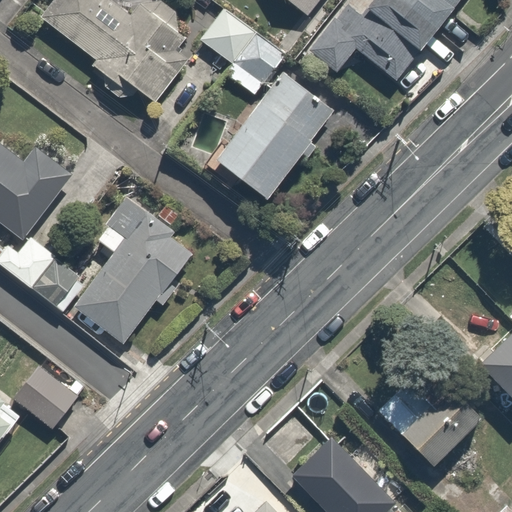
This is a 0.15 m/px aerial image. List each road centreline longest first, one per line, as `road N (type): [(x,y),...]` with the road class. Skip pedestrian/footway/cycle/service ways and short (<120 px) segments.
road 1 (residential): [(316,289),(0,45)]
road 2 (secondary): [(316,289),(511,99)]
road 3 (residential): [(0,292),(175,428)]
road 4 (secondary): [(175,428),(316,289)]
road 5 (secondary): [(89,511),(175,428)]
